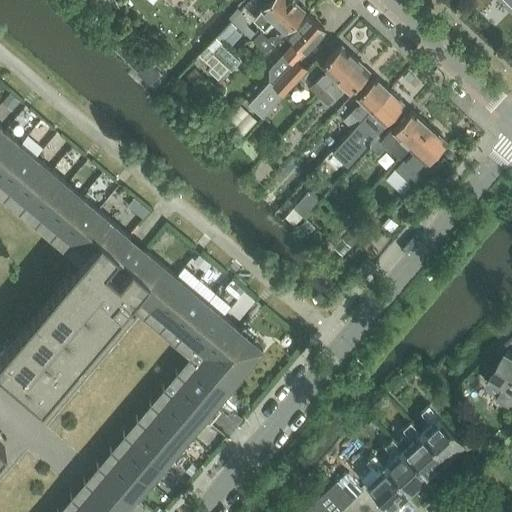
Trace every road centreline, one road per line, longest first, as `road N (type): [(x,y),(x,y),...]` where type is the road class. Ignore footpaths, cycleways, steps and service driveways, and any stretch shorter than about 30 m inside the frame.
road 1 (residential): [(202,511),(511,142)]
road 2 (tertiary): [(511,117),(385,0)]
